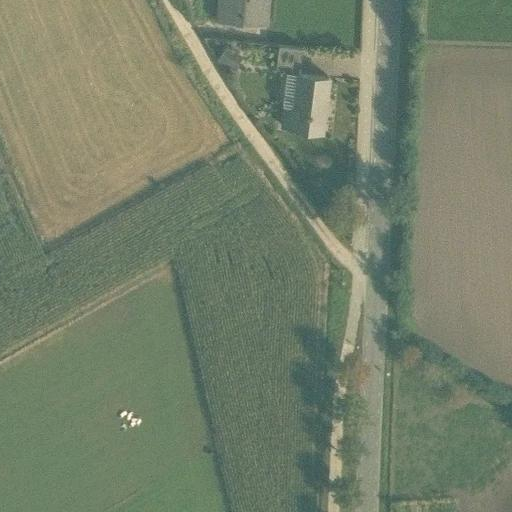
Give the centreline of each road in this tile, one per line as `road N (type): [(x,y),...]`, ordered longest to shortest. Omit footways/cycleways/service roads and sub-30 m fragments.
road 1 (tertiary): [(366,511),(389,0)]
road 2 (track): [(170,0),(255,144),(356,278)]
road 3 (track): [(511,405),(372,304),(356,278)]
